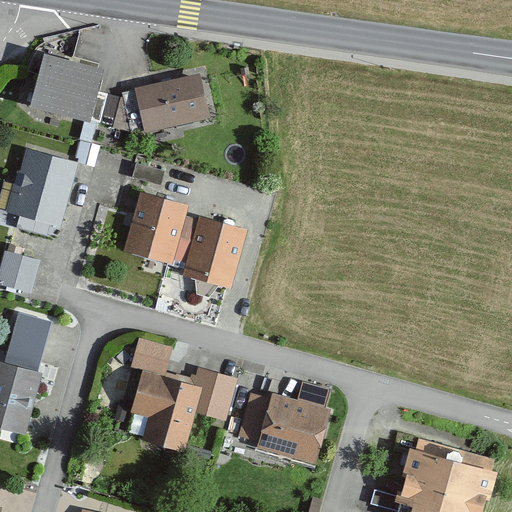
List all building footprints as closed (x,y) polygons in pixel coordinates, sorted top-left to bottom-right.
[(28,109),(88,123),(100,70),(40,56),(28,109)] [(132,94),(142,135),(208,118),(198,78),(132,94)] [(6,211),(59,226),(75,168),(23,153),(6,211)] [(182,276),(230,289),(246,233),(198,219),(197,224),(184,220),(187,208),(139,194),(123,252),(172,265),(174,260),(186,264),(182,276)] [(0,266),(0,285),(30,294),(40,262),(4,252),(0,266)] [(0,361),(0,427),(22,434),(40,373),(36,372),(50,323),(18,314),(4,363),(0,361)] [(195,413),(223,422),(236,380),(199,368),(193,387),(164,378),(172,352),(138,342),(129,369),(140,373),(128,414),(146,420),(140,440),(183,453),(195,413)] [(255,448),(315,468),(333,412),(324,409),(329,394),(301,385),(295,403),(272,395),(270,401),(251,395),(237,437),(256,443),(255,448)] [(484,511),(495,473),(410,452),(394,511),(484,511)]
